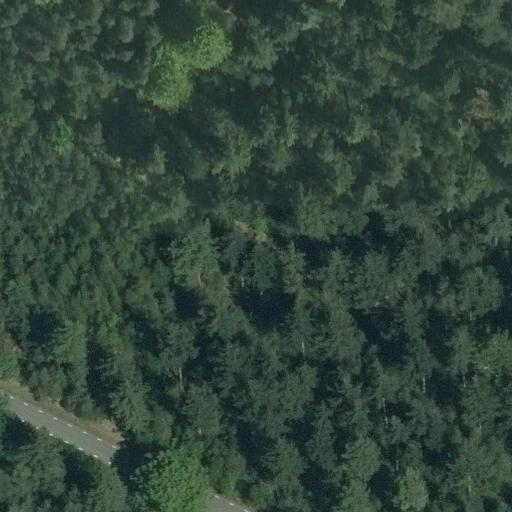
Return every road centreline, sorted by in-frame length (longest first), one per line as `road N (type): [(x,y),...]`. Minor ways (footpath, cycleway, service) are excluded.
road 1 (track): [(211,0),(90,138),(511,383)]
road 2 (tertiary): [(229,511),(0,402)]
